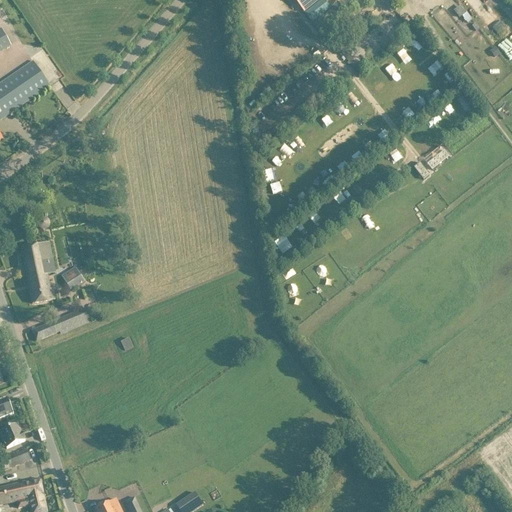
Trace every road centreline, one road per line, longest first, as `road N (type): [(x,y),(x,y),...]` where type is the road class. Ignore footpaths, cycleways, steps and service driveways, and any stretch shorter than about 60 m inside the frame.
road 1 (unclassified): [(0,179),(79,118),(177,0)]
road 2 (tertiary): [(72,511),(0,298)]
